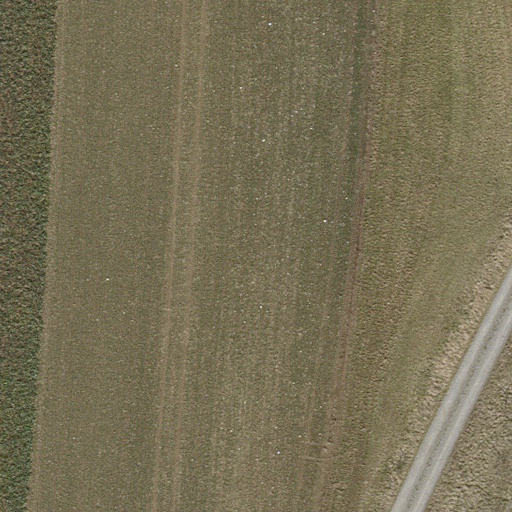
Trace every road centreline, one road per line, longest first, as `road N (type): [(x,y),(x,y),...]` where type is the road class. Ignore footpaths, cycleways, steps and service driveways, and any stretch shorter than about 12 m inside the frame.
road 1 (track): [(341,511),(400,0)]
road 2 (track): [(404,511),(511,297)]
